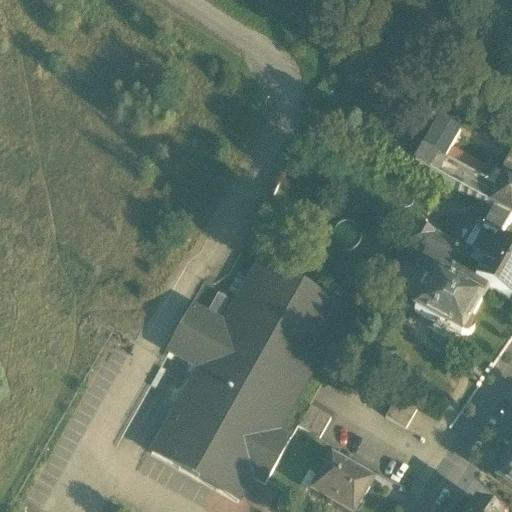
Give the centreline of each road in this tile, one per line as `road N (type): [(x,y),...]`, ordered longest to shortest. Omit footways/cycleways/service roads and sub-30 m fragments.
road 1 (unclassified): [(182,0),(283,70),(292,124),(149,351)]
road 2 (residential): [(422,511),(511,384)]
